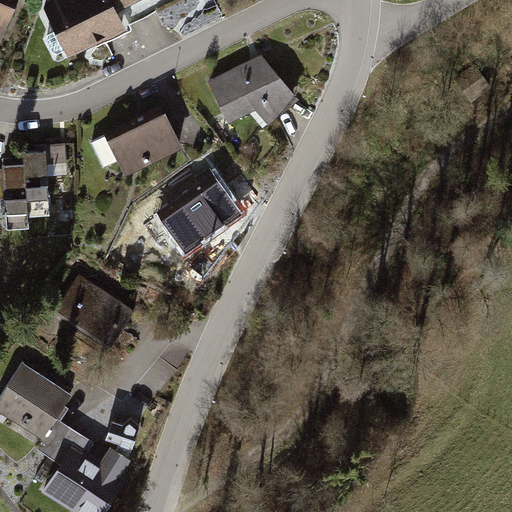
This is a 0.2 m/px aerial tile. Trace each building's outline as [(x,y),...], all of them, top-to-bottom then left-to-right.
[(0,0),(0,42),(17,0),(0,0)] [(110,15),(117,11),(111,0),(55,0),(53,1),(64,24),(62,31),(48,37),(46,43),(52,55),(58,57),(71,50),(78,53),(119,33),(110,15)] [(111,0),(117,11),(141,0),(111,0)] [(263,58),(211,84),(231,126),(259,112),(271,127),(301,101),(263,58)] [(475,65),(455,78),(463,90),(483,76),(475,65)] [(180,150),(162,112),(88,147),(99,171),(120,161),(127,175),(180,150)] [(47,154),(26,156),(30,219),(51,218),(47,154)] [(26,167),(5,168),(5,171),(7,201),(9,232),(30,230),(26,167)] [(215,180),(165,216),(190,251),(240,216),(215,180)] [(62,308),(97,330),(94,334),(114,347),(137,310),(82,277),(62,308)] [(25,365),(0,401),(0,405),(3,401),(28,418),(25,422),(32,425),(34,422),(46,429),(41,436),(44,438),(38,447),(54,457),(72,429),(57,419),(72,396),(25,365)] [(139,429),(132,420),(124,426),(114,423),(108,440),(133,448),(139,429)] [(65,464),(47,493),(49,494),(53,488),(80,505),(76,511),(108,511),(130,477),(125,474),(132,462),(114,450),(105,464),(87,453),(94,443),(72,429),(54,457),(65,464)]
